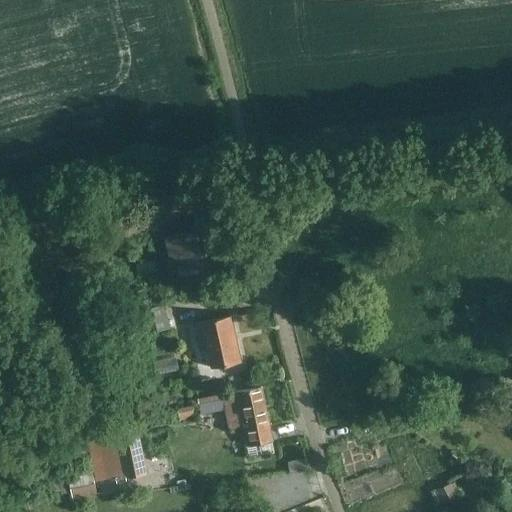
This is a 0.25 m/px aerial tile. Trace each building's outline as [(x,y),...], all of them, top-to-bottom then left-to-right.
[(366,185),(343,187),(345,203),(367,200),(366,185)] [(212,224),(165,234),(175,281),(222,271),(212,224)] [(138,275),(157,270),(154,259),(135,263),(138,275)] [(147,333),(171,328),(165,304),(141,309),(147,333)] [(231,314),(194,322),(198,339),(205,337),(211,367),(241,360),(231,314)] [(261,385),(197,399),(201,414),(225,409),(229,429),(242,426),(246,445),(247,444),(250,457),(273,452),(271,439),(272,439),(261,385)] [(117,430),(98,434),(107,478),(126,474),(127,476),(147,471),(137,424),(117,428),(117,430)] [(308,457),(288,462),(290,472),(310,467),(308,457)] [(91,473),(68,478),(73,500),(96,495),(91,473)] [(453,497),(449,485),(437,490),(442,502),(453,497)]
